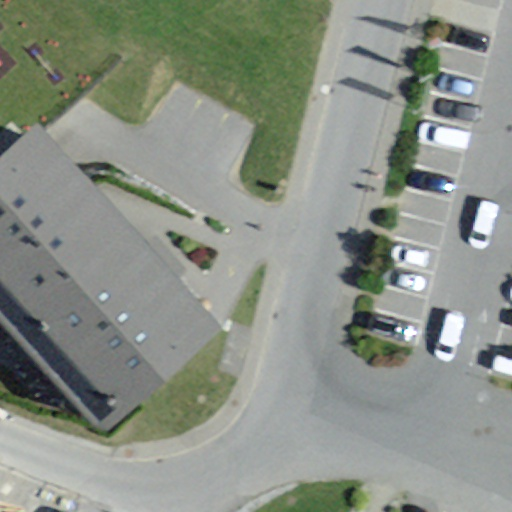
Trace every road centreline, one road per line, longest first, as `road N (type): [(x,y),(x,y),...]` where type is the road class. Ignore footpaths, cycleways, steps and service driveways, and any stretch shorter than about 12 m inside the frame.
road 1 (residential): [(383,0),(288,386),(255,452),(219,475),(178,487)]
road 2 (residential): [(178,487),(95,480),(0,444)]
